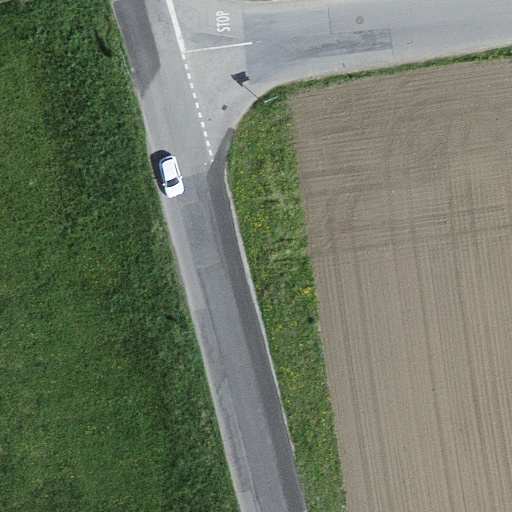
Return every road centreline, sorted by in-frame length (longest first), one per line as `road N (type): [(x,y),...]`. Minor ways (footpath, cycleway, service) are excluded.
road 1 (tertiary): [(157,56),(275,511)]
road 2 (residential): [(511,14),(157,56)]
